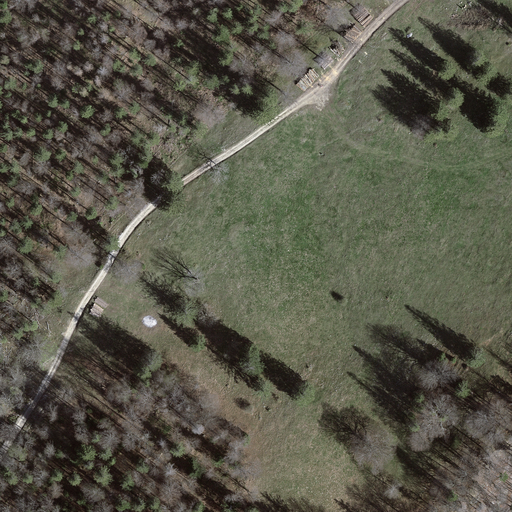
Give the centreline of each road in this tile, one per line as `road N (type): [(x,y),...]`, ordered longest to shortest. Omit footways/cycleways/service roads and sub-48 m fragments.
road 1 (track): [(0,463),(58,365),(83,303),(133,228),(303,104),(409,0)]
road 2 (track): [(321,87),(342,128),(383,154),(446,164),(511,151)]
